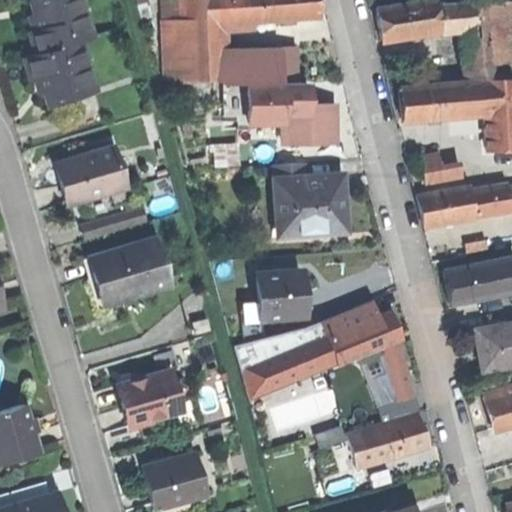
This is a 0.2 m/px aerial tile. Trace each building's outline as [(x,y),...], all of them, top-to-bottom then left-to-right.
[(26,31),(30,45),(79,30),(73,7),(77,0),(28,0),(34,19),(23,22),(26,31)] [(91,27),(82,0),(77,0),(73,7),(79,30),(91,27)] [(162,0),(164,20),(181,19),(179,0),(162,0)] [(181,23),(217,21),(216,6),(215,0),(179,0),(181,19),(181,23)] [(241,0),(242,4),(243,19),(318,13),(316,0),(241,0)] [(434,0),(412,0),(374,6),(376,23),(379,39),(439,29),(435,1),(434,0)] [(508,0),(504,0),(457,1),(460,26),(466,78),(510,75),(507,32),(511,32),(508,0)] [(439,29),(460,26),(457,1),(435,1),(439,29)] [(221,21),(243,19),(242,4),(216,6),(217,21),(221,21)] [(164,78),(184,77),(181,23),(181,19),(164,20),(161,20),(164,78)] [(222,52),(221,21),(217,21),(181,23),(184,77),(223,76),(222,52)] [(30,45),(19,48),(26,71),(35,68),(39,82),(43,97),(84,85),(77,64),(85,51),(79,30),(30,45)] [(295,50),(280,51),(280,80),(296,79),(295,50)] [(94,82),(85,51),(77,64),(84,85),(94,82)] [(280,51),(222,52),(223,76),(223,81),(280,80),(280,51)] [(511,76),(482,78),(482,80),(483,112),(484,132),(485,149),(511,148),(511,76)] [(458,114),(483,112),(482,80),(456,82),(458,114)] [(400,104),(401,118),(458,114),(456,82),(398,87),(400,104)] [(341,83),(288,85),(290,117),(343,115),(342,100),(341,83)] [(232,119),(270,118),(269,86),(269,84),(231,86),(232,119)] [(270,118),(290,117),(288,85),(269,86),(270,118)] [(59,176),(65,195),(103,185),(100,171),(119,166),(111,138),(89,144),(90,148),(76,151),(75,148),(53,154),(59,176)] [(420,156),(425,183),(440,180),(437,168),(434,153),(420,156)] [(458,164),(437,168),(440,180),(461,175),(458,164)] [(123,179),(119,166),(100,171),(103,185),(123,179)] [(340,174),(272,179),(276,224),(321,221),(322,231),(344,229),(342,201),(340,174)] [(505,183),(469,190),(473,216),(509,209),(505,183)] [(419,211),(423,224),(473,216),(469,190),(467,184),(415,194),(419,211)] [(127,194),(128,199),(133,215),(143,212),(137,191),(127,194)] [(128,199),(79,214),(84,230),(133,215),(128,199)] [(276,234),(322,231),(321,221),(276,224),(276,234)] [(87,248),(100,293),(122,287),(166,275),(153,230),(87,248)] [(463,244),(465,253),(486,249),(484,240),(463,244)] [(123,293),(122,287),(100,293),(87,248),(81,250),(88,274),(95,300),(123,293)] [(511,290),(511,256),(505,258),(441,269),(444,287),(447,302),(511,290)] [(298,269),(255,272),(257,300),(259,318),(301,314),(300,292),(298,269)] [(245,318),(259,318),(257,300),(244,301),(245,318)] [(192,314),(194,324),(208,320),(205,310),(192,314)] [(332,361),(332,363),(392,339),(387,326),(382,314),(343,330),(336,313),(316,321),(322,336),(332,361)] [(511,320),(473,328),(477,349),(481,370),(511,364),(511,320)] [(322,364),(332,361),(322,336),(313,340),(322,364)] [(301,360),(306,376),(318,372),(317,367),(320,366),(317,355),(301,360)] [(123,403),(129,423),(146,418),(150,414),(164,410),(178,406),(176,400),(175,397),(181,384),(171,378),(168,367),(140,374),(134,372),(130,378),(117,382),(123,403)] [(302,433),(335,422),(318,372),(306,376),(285,383),(302,433)] [(357,384),(364,409),(390,402),(382,376),(357,384)] [(511,383),(481,393),(492,430),(511,423),(511,383)] [(0,448),(35,439),(25,407),(22,395),(0,401),(0,448)] [(182,398),(176,400),(178,406),(164,410),(166,416),(185,410),(182,398)] [(33,405),(25,407),(35,439),(42,437),(37,419),(33,405)] [(356,416),(358,424),(367,421),(365,414),(356,416)] [(417,414),(378,426),(387,456),(426,444),(422,433),(417,414)] [(340,438),(335,422),(302,433),(307,449),(340,438)] [(355,465),(387,456),(378,426),(346,435),(353,456),(355,465)] [(348,458),(353,456),(346,435),(343,436),(345,441),(321,448),(325,460),(347,453),(348,458)] [(146,480),(152,500),(202,485),(190,444),(140,459),(146,480)] [(386,470),(364,477),(368,488),(368,490),(390,484),(386,470)] [(359,490),(368,488),(364,477),(356,479),(359,490)] [(0,487),(0,500),(15,497),(11,484),(0,487)] [(0,511),(61,511),(59,503),(54,485),(15,497),(0,500),(0,511)] [(511,511),(511,502),(503,504),(503,511),(511,511)]
